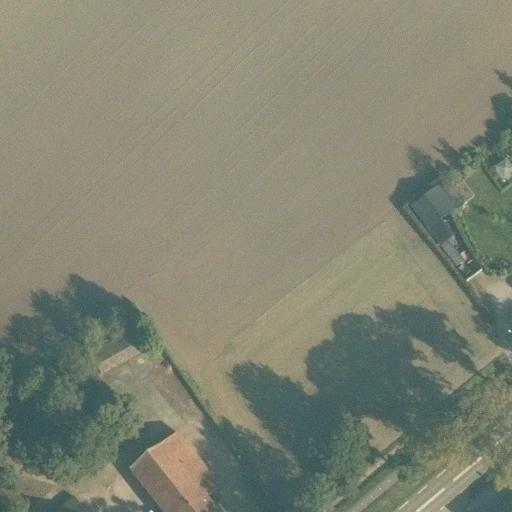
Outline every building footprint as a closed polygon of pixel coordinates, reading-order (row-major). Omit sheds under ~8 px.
[(430,195),(447,218),(463,206),(446,183),(430,195)] [(145,352),(134,331),(106,346),(117,367),(145,352)] [(178,435),(130,472),(161,511),(216,511),(207,500),(220,489),(178,435)] [(85,511),(75,499),(58,511),(85,511)] [(511,511),(511,503),(500,511),(511,511)]
